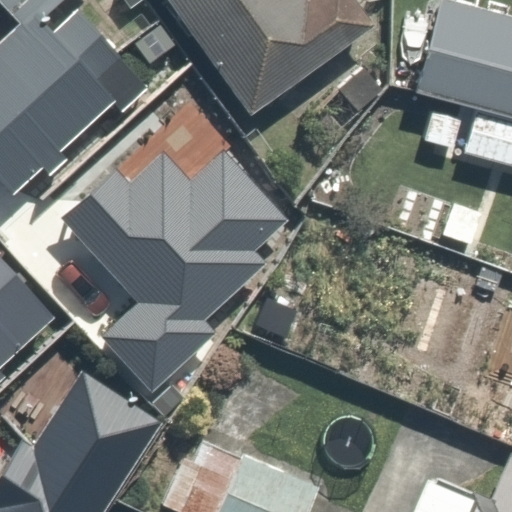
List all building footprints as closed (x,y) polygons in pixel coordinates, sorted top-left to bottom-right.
[(29,0),(7,0),(17,11),(29,0)] [(166,0),(246,112),(372,22),(355,0),(166,0)] [(511,9),(475,0),(435,0),(414,84),(511,108),(511,9)] [(0,175),(111,85),(46,5),(0,42),(0,175)] [(168,103),(140,75),(104,110),(132,138),(168,103)] [(0,377),(3,375),(0,371),(0,361),(53,315),(0,257),(0,377)] [(0,511),(98,511),(158,420),(80,370),(31,445),(20,438),(11,452),(8,450),(0,463),(0,511)] [(511,511),(511,437),(511,438),(487,492),(424,463),(401,511),(511,511)] [(288,511),(308,468),(239,438),(206,511),(288,511)]
